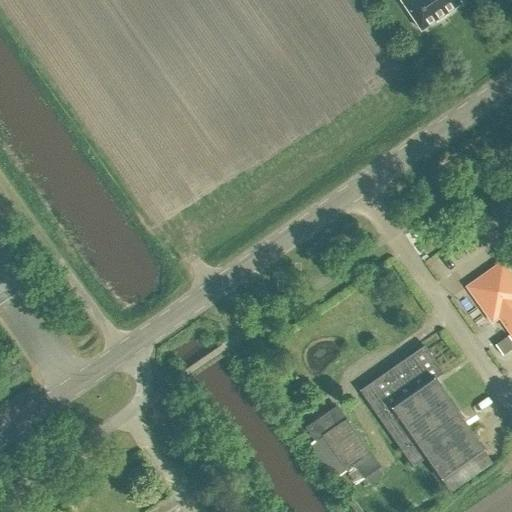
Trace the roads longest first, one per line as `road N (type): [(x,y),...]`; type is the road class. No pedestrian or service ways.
road 1 (tertiary): [(126,348),(511,80)]
road 2 (unclassified): [(0,499),(134,406),(138,365),(126,348)]
road 3 (track): [(0,173),(126,348)]
road 4 (tertiary): [(0,436),(126,348)]
